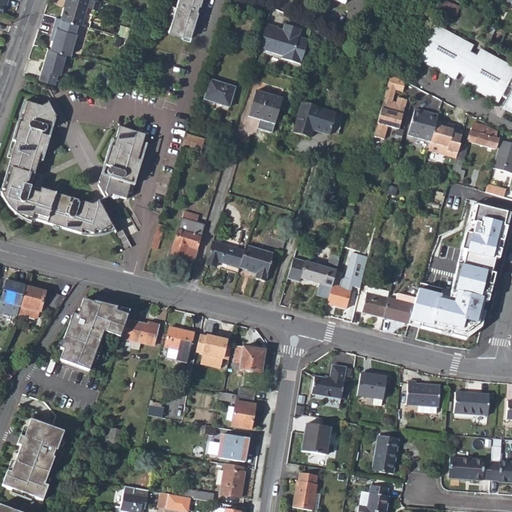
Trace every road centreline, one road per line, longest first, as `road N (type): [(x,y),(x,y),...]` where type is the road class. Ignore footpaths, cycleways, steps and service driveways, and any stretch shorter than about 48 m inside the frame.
road 1 (residential): [(132,284),(147,230),(142,206),(216,0)]
road 2 (tertiary): [(298,328),(495,369)]
road 3 (residential): [(265,511),(298,328)]
road 4 (tertiary): [(132,284),(298,328)]
road 5 (tertiary): [(0,248),(132,284)]
